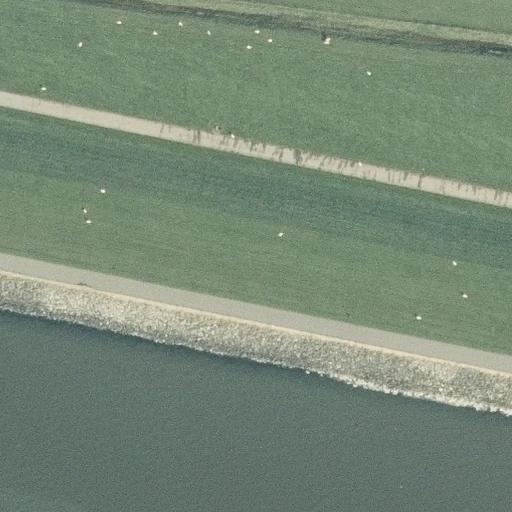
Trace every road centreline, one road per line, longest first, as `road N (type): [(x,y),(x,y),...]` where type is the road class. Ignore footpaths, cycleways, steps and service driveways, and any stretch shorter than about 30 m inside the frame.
road 1 (unclassified): [(0,278),(511,381)]
road 2 (unclassified): [(511,207),(0,104)]
